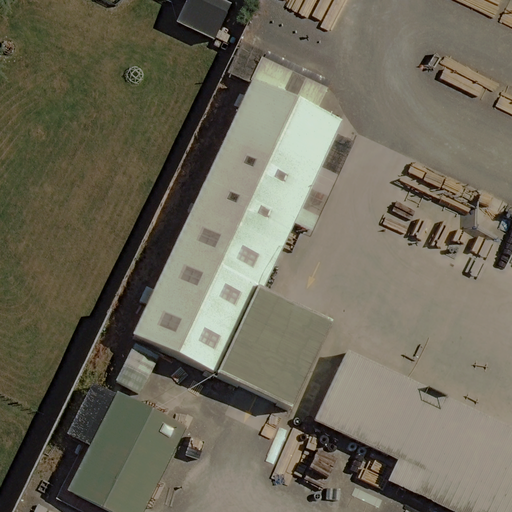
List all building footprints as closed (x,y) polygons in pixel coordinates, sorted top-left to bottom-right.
[(90,38),(7,0),(0,0),(0,35),(75,71),(90,38)] [(230,17),(200,0),(185,0),(177,16),(217,39),(230,17)] [(403,145),(288,88),(157,349),(272,406),(403,145)] [(511,511),(511,422),(388,360),(340,454),(457,511),(511,511)] [(112,395),(58,496),(88,511),(139,511),(182,432),(112,395)]
